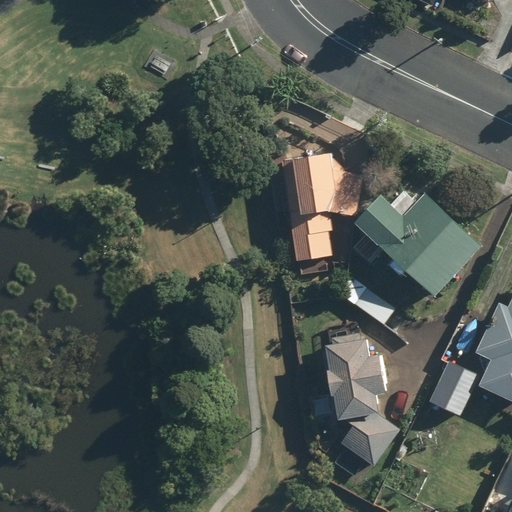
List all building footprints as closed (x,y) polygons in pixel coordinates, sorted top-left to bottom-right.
[(411,0),(432,10),(436,0),(411,0)] [(154,45),(141,64),(167,82),(180,62),(154,45)] [(343,146),(289,153),(301,256),(336,251),(334,230),(342,229),(340,212),(363,210),(358,171),(346,172),(343,146)] [(389,190),(363,217),(373,227),(359,242),(379,261),(395,244),(447,292),(493,243),(433,187),(423,198),(411,186),(399,198),(389,190)] [(356,274),(344,294),(387,322),(399,302),(356,274)] [(511,303),(505,300),(485,349),(498,355),(487,379),(511,390),(511,303)] [(382,331),(339,332),(340,414),(363,412),(364,421),(348,437),(383,464),(409,425),(392,407),(403,405),(404,391),(398,391),(401,358),(391,357),(392,348),(380,347),(382,331)] [(457,359),(438,401),(466,413),(485,371),(457,359)]
